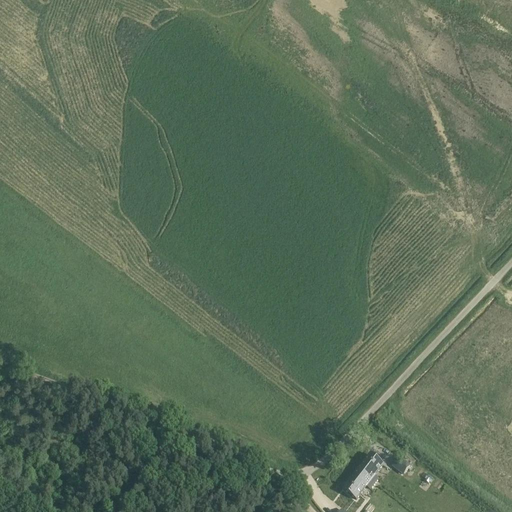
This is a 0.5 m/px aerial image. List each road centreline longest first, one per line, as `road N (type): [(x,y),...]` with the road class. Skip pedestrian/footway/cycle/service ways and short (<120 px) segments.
road 1 (unclassified): [(208,439),(288,480),(323,462),(511,260)]
road 2 (track): [(0,357),(158,418),(153,458)]
road 3 (unclassified): [(118,511),(153,458),(208,439)]
